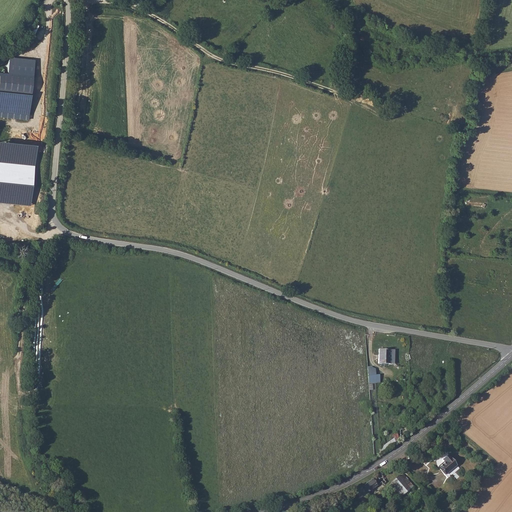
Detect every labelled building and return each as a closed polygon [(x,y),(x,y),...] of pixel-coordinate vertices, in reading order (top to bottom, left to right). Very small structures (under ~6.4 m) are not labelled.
[(0,117),(28,120),(35,60),(20,57),(10,60),(8,73),(0,71),(0,117)] [(493,212),(495,197),(465,194),(464,209),(493,212)] [(380,364),(397,364),(397,350),(381,350),(380,364)] [(376,374),(376,367),(368,366),(368,383),(380,383),(380,374),(376,374)] [(446,477),(457,468),(446,454),(440,458),(442,461),(437,466),(446,477)] [(382,476),(379,472),(360,487),(358,485),(352,489),(359,497),(380,481),(382,483),(384,481),(381,477),(382,476)] [(412,485),(401,473),(398,475),(397,474),(390,480),(393,483),(390,486),(398,496),(404,492),(406,494),(410,491),(408,489),(412,485)]
